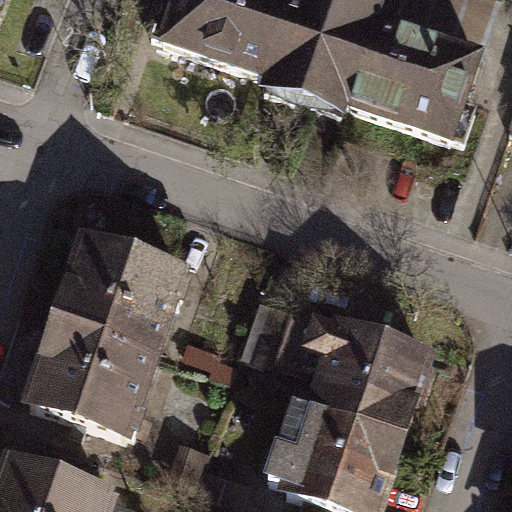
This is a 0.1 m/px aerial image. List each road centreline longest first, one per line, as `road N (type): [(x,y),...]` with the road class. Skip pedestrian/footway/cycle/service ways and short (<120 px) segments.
road 1 (residential): [(45,149),(511,305)]
road 2 (residential): [(45,149),(100,0)]
road 3 (residential): [(462,511),(511,362)]
road 4 (residential): [(0,287),(45,149)]
